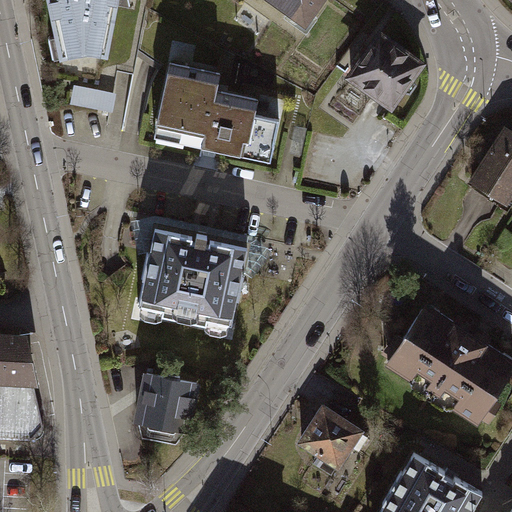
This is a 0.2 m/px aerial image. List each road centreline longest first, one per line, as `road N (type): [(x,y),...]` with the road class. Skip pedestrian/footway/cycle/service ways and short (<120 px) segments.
road 1 (residential): [(377,226),(29,147)]
road 2 (residential): [(178,511),(377,226)]
road 3 (secondary): [(64,311),(93,511)]
road 4 (residential): [(377,226),(463,94),(469,55)]
road 5 (secondary): [(29,147),(64,311)]
road 6 (residential): [(511,307),(377,226)]
road 7 (secondary): [(0,10),(29,147)]
